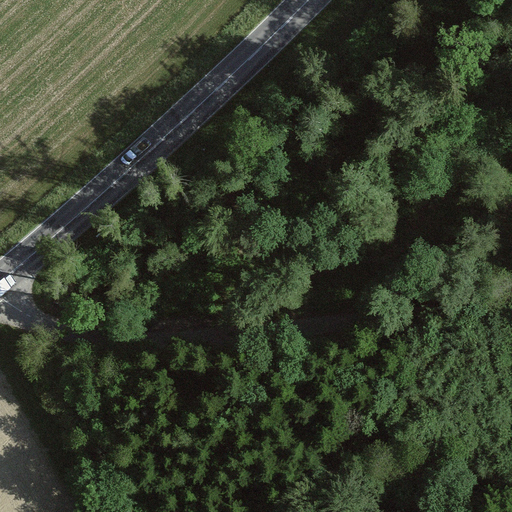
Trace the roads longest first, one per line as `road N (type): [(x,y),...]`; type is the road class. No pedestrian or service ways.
road 1 (residential): [(511,307),(200,347),(94,337),(30,318),(0,299)]
road 2 (secondary): [(178,125),(0,280)]
road 3 (secondary): [(178,125),(307,0)]
